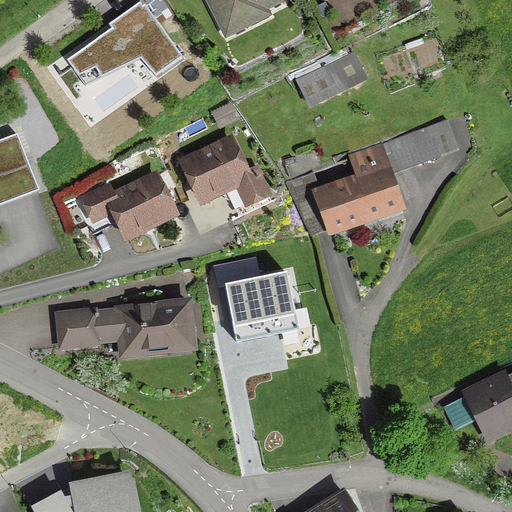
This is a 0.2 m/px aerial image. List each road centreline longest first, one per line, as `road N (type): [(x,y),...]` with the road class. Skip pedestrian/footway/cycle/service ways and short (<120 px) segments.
road 1 (residential): [(211,506),(352,477),(419,484),(479,511)]
road 2 (residential): [(0,364),(151,451),(211,506)]
